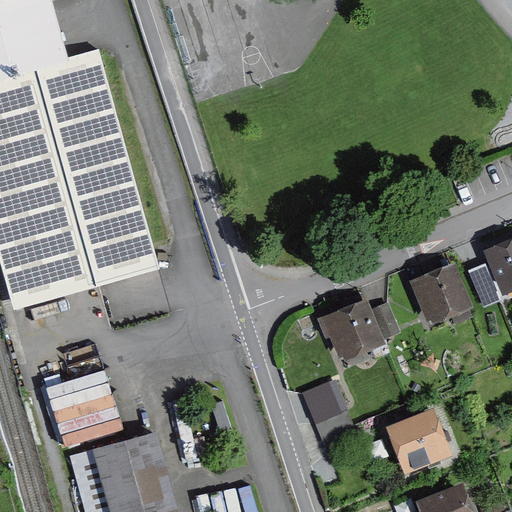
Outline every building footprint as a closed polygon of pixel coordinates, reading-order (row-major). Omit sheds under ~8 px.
[(44,0),(0,0),(0,76),(61,60),(44,0)] [(84,17),(84,0),(71,0),(61,0),(61,17),(84,17)] [(61,60),(0,76),(0,258),(14,309),(159,269),(98,50),(61,60)] [(511,246),(486,256),(502,297),(511,293),(511,246)] [(454,266),(408,285),(426,328),(472,309),(454,266)] [(484,271),(469,277),(482,306),(497,300),(484,271)] [(384,345),(382,340),(372,313),(367,301),(320,319),(337,364),(384,345)] [(372,313),(382,340),(402,333),(391,304),(372,313)] [(343,397),(305,411),(312,430),(316,429),(326,455),(360,443),(343,397)] [(433,414),(388,433),(406,477),(451,458),(433,414)] [(178,511),(155,429),(92,447),(110,511),(178,511)] [(419,511),(471,511),(463,490),(418,507),(419,511)]
